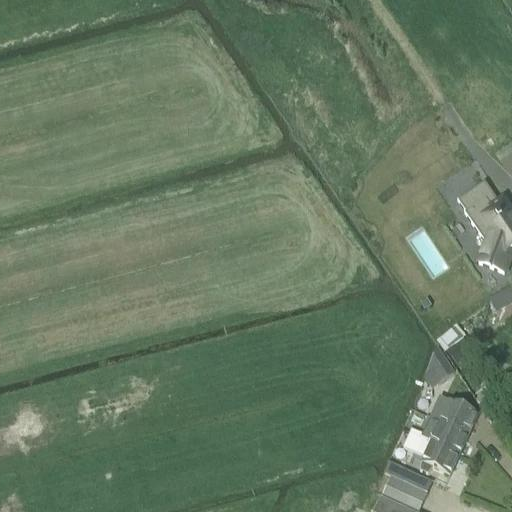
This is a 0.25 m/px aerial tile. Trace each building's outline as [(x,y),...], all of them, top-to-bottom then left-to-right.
[(483,185),(456,203),(464,215),(463,216),(484,248),(477,267),(503,277),(511,252),(511,217),(502,202),(497,205),(483,185)] [(495,316),(511,306),(511,290),(511,289),(488,303),(495,316)] [(455,367),(472,353),(462,340),(445,354),(455,367)] [(425,374),(422,381),(423,382),(430,393),(454,377),(437,352),(436,350),(427,371),(425,374)] [(429,420),(439,424),(438,425),(467,438),(477,418),(439,400),(429,420)] [(409,435),(409,436),(458,459),(467,438),(438,425),(438,426),(429,421),(421,437),(410,432),(409,435)] [(458,459),(409,436),(402,452),(421,461),(419,466),(419,474),(427,478),(432,472),(448,479),(458,459)] [(405,474),(400,485),(426,496),(431,486),(405,474)] [(389,480),(374,511),(418,511),(426,496),(400,485),(389,480)]
